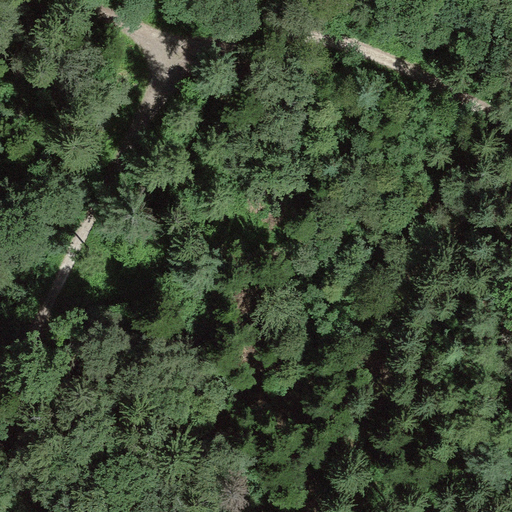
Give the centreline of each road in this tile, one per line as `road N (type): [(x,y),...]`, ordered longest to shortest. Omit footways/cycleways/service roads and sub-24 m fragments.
road 1 (track): [(511,123),(387,56),(334,41),(271,37),(181,50),(72,0)]
road 2 (track): [(0,389),(181,50)]
